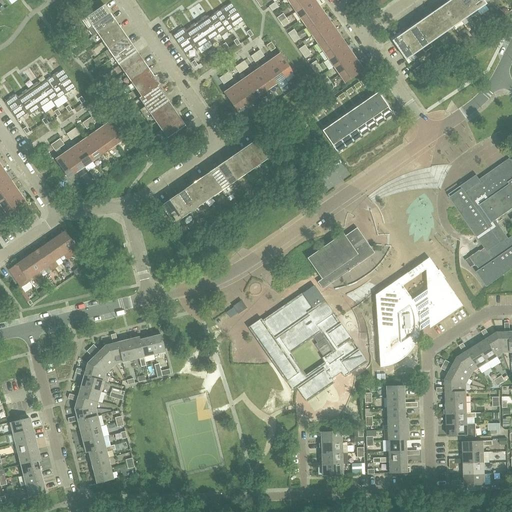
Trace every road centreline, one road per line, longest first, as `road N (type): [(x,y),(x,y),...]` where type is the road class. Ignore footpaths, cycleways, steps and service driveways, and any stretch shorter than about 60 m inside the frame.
road 1 (residential): [(303,494),(428,488),(427,350),(486,311),(511,310)]
road 2 (residential): [(178,291),(235,270),(432,134)]
road 3 (residential): [(127,206),(222,141),(123,0)]
road 4 (residential): [(72,502),(303,494)]
road 5 (residential): [(28,328),(72,502)]
road 6 (residential): [(28,328),(149,298)]
road 7 (residential): [(432,134),(361,33)]
